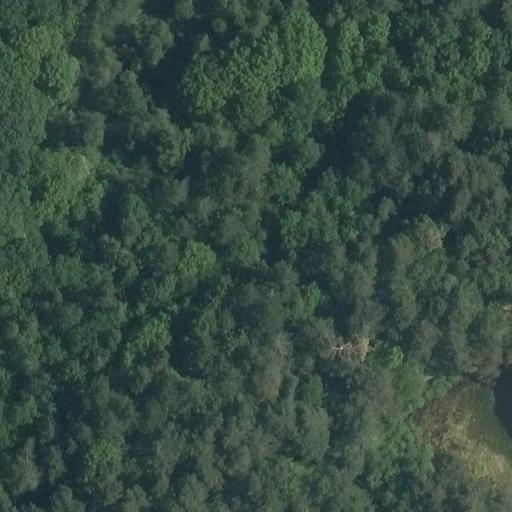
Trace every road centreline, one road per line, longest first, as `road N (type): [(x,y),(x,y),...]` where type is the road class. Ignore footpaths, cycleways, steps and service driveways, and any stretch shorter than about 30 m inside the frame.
road 1 (unknown): [(248,319),(283,235),(357,129),(411,90),(511,89)]
road 2 (unknown): [(248,319),(301,348),(271,441),(298,511)]
